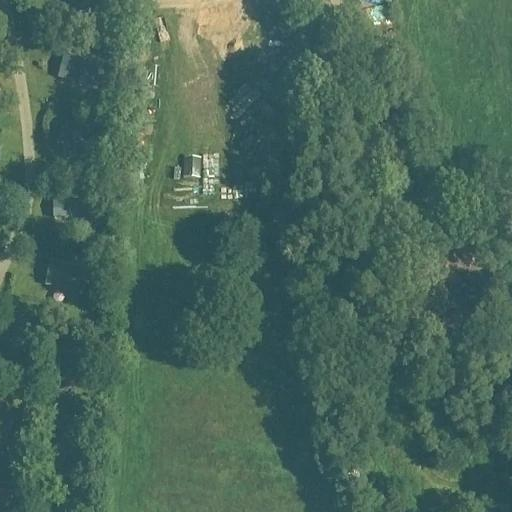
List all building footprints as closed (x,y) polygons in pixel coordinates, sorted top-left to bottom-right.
[(102,65),(64,55),(57,80),(95,91),(102,65)] [(104,138),(66,123),(60,138),(98,153),(104,138)] [(93,202),(52,202),(53,216),(94,215),(93,202)] [(92,278),(118,278),(118,256),(92,256),(92,278)] [(89,268),(51,261),(47,285),(84,292),(89,268)] [(28,329),(14,325),(3,361),(17,365),(28,329)] [(68,345),(45,349),(54,394),(76,390),(68,345)] [(16,412),(0,408),(0,449),(7,451),(16,412)] [(88,440),(70,434),(58,473),(75,478),(88,440)] [(3,463),(0,470),(0,511),(11,511),(30,475),(3,463)] [(55,511),(63,496),(43,487),(32,511),(55,511)]
